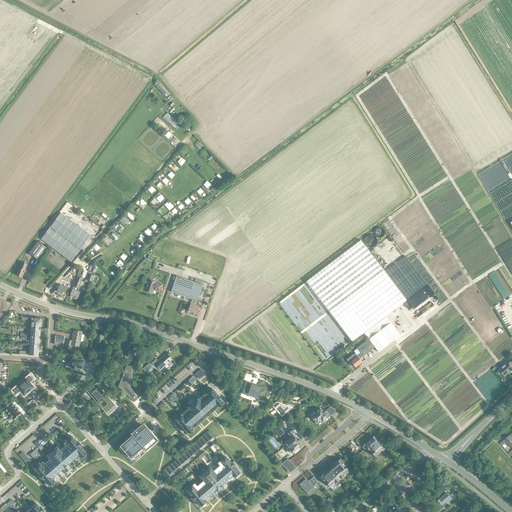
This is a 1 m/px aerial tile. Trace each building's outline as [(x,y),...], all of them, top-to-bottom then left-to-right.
[(41,239),(71,262),(91,236),(61,213),(41,239)] [(375,233),(382,237),(385,230),(378,227),(375,233)] [(361,240),(306,281),(352,342),(406,300),(361,240)] [(39,260),(48,248),(38,241),(29,253),(39,260)] [(27,264),(22,262),(20,268),(19,268),(16,275),(22,277),(27,264)] [(89,270),(95,273),(97,267),(91,264),(89,270)] [(171,292),(192,299),(197,301),(203,285),(176,276),(171,292)] [(72,289),(70,296),(77,299),(80,292),(79,292),(79,291),(78,290),(82,279),(77,277),(72,289)] [(147,284),(146,283),(145,284),(145,286),(146,287),(145,291),(152,293),(153,289),(159,291),(161,284),(156,282),(149,279),(147,284)] [(65,294),(68,288),(60,284),(57,291),(65,294)] [(195,306),(197,301),(192,299),(188,311),(197,313),(197,314),(199,307),(195,306)] [(369,339),(357,348),(358,349),(360,352),(363,356),(375,347),(378,352),(400,335),(391,322),(386,316),(375,324),(364,333),(369,339)] [(22,317),(22,320),(32,321),(31,328),(40,328),(41,319),(22,317)] [(21,333),(21,336),(40,337),(40,328),(31,328),(31,334),(21,333)] [(69,340),(67,348),(70,348),(71,345),(79,347),(80,341),(82,342),(83,339),(80,339),(82,332),(74,330),(72,341),(69,340)] [(97,335),(95,346),(98,346),(98,344),(103,344),(104,335),(97,335)] [(21,336),(20,339),(27,339),(26,345),(30,346),(39,346),(40,337),(21,336)] [(127,341),(123,355),(132,357),(136,344),(127,341)] [(20,351),(19,354),(29,355),(38,355),(39,346),(30,346),(29,351),(20,351)] [(355,353),(346,359),(351,365),(353,364),(355,367),(358,365),(359,365),(360,366),(362,364),(362,363),(361,362),(362,362),(359,359),(363,356),(360,352),(357,355),(355,353)] [(156,359),(151,364),(153,366),(155,364),(161,370),(165,366),(166,368),(168,366),(167,364),(172,360),(166,354),(158,361),(156,359)] [(72,359),(71,364),(72,364),(72,368),(77,369),(77,367),(83,368),(83,364),(84,364),(84,361),(84,360),(73,359),(72,359)] [(504,376),(511,368),(510,366),(511,363),(508,359),(503,364),(504,365),(498,370),(504,376)] [(149,363),(142,368),(145,372),(152,367),(149,363)] [(28,365),(28,371),(31,371),(31,374),(37,375),(37,366),(28,365)] [(121,386),(118,387),(123,388),(129,396),(133,400),(134,402),(138,399),(138,398),(135,395),(134,393),(127,386),(131,374),(131,371),(132,367),(126,365),(123,381),(120,381),(122,383),(121,386)] [(201,369),(195,374),(199,378),(202,375),(203,376),(206,374),(201,369)] [(17,387),(12,391),(16,394),(19,391),(20,392),(21,391),(24,395),(25,395),(29,400),(31,398),(27,393),(34,387),(30,383),(31,382),(30,382),(34,379),(31,375),(26,379),(27,380),(18,387),(17,387)] [(246,382),(244,390),(249,391),(248,394),(259,397),(262,388),(257,386),(246,382)] [(95,389),(90,394),(98,402),(99,401),(100,403),(104,400),(107,404),(103,407),(107,412),(114,406),(110,403),(111,402),(104,393),(102,395),(100,393),(102,391),(96,384),(93,387),(95,389)] [(189,408),(176,419),(189,434),(189,433),(190,433),(192,433),(193,432),(193,430),(194,429),(193,428),(218,407),(219,407),(220,407),(222,407),(223,406),(223,404),(224,403),(224,402),(212,388),(199,399),(198,399),(198,398),(188,407),(189,408)] [(11,402),(4,408),(14,419),(21,413),(11,402)] [(277,402),(272,405),(282,416),(292,407),(277,402)] [(316,413),(312,417),(318,424),(321,421),(322,423),(330,416),(330,415),(336,410),(334,409),(331,407),(324,413),(320,408),(315,412),(316,413)] [(132,435),(118,447),(132,464),(136,461),(158,441),(154,437),(151,434),(151,433),(149,431),(144,425),(138,430),(137,429),(138,429),(137,428),(135,431),(132,434),(131,433),(130,433),(132,435)] [(279,426),(275,430),(280,437),(285,433),(279,426)] [(291,437),(285,442),(291,449),(290,450),(293,453),(294,452),(294,453),(299,448),(302,448),(303,447),(303,445),(301,442),(302,441),(292,430),(288,433),(291,437)] [(34,468),(40,475),(39,476),(42,480),(43,479),(44,479),(50,486),(51,485),(53,485),(54,484),(54,482),(55,481),(52,478),(53,478),(53,477),(64,468),(65,468),(67,466),(67,465),(79,455),(81,458),(82,458),(85,458),(86,456),(86,455),(86,454),(87,453),(81,446),(82,445),(79,442),(78,443),(71,435),(66,440),(66,441),(67,441),(64,443),(66,446),(60,450),(57,447),(47,455),(47,456),(48,456),(50,459),(45,464),(43,462),(41,464),(40,463),(34,468)] [(502,446),(506,442),(509,446),(511,443),(511,437),(510,435),(500,444),(502,446)] [(374,436),(362,446),(366,450),(368,448),(374,456),(384,447),(374,436)] [(194,444),(190,448),(194,454),(199,450),(194,444)] [(190,448),(183,454),(188,459),(194,454),(190,448)] [(363,451),(358,454),(362,459),(367,455),(363,451)] [(183,454),(177,459),(182,464),(188,459),(183,454)] [(195,483),(188,490),(193,497),(192,498),(195,501),(196,500),(202,507),(203,506),(205,506),(206,505),(206,503),(207,502),(205,499),(216,490),(217,490),(219,492),(224,488),(222,485),(223,485),(222,484),(233,475),(235,478),(236,477),(238,477),(240,476),(240,474),(241,473),(235,466),(236,465),(233,462),(232,463),(231,462),(230,460),(226,456),(219,463),(221,465),(214,471),(211,467),(200,476),(204,481),(198,486),(196,485),(195,483)] [(341,458),(330,468),(340,479),(349,471),(343,464),(344,462),(341,458)] [(177,459),(171,464),(176,470),(182,464),(177,459)] [(287,460),(282,464),(290,473),(296,468),(289,460),(289,461),(287,460)] [(330,468),(319,477),(323,481),(324,480),(330,487),(340,479),(330,468)] [(306,479),(300,484),(301,485),(307,492),(309,495),(319,487),(317,486),(320,484),(314,477),(308,482),(306,479)] [(337,500),(339,502),(351,493),(349,490),(337,500)] [(442,490),(437,495),(440,499),(438,500),(441,505),(445,501),(446,503),(452,498),(447,493),(445,494),(442,490)] [(43,511),(45,511),(42,507),(41,509),(35,502),(30,507),(31,508),(26,511),(19,511),(18,511),(16,511),(43,511)]
